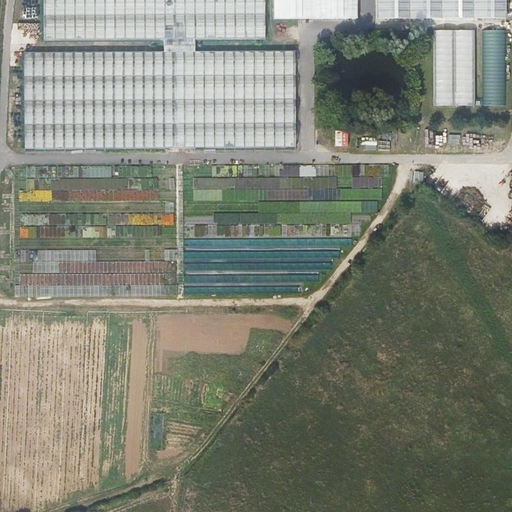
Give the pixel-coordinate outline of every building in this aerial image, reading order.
[(274,0),(274,18),(359,18),(358,0),(274,0)] [(378,0),(378,19),(508,17),(507,0),(378,0)] [(434,29),(434,105),(476,105),(476,29),(434,29)] [(483,105),(507,104),(506,29),(483,29),(483,105)] [(159,40),(159,54),(191,54),(190,40),(159,40)] [(377,177),(377,183),(384,183),(385,165),(334,164),(334,176),(377,177)] [(171,188),(172,178),(148,177),(147,187),(171,188)] [(364,210),(378,211),(378,201),(364,201),(364,210)]
